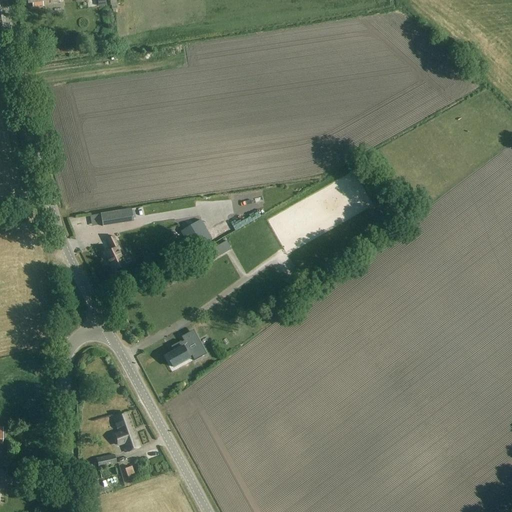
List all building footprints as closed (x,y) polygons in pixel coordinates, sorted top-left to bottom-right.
[(42,4),(61,2),(60,0),(25,0),(26,4),(33,4),(34,8),(42,7),(42,4)] [(133,221),(131,209),(101,213),(103,226),(133,221)] [(231,227),(227,219),(218,224),(223,232),(231,227)] [(111,272),(123,266),(116,251),(118,250),(112,238),(106,241),(110,250),(102,254),(111,272)] [(224,241),(207,250),(211,258),(229,249),(224,241)] [(176,282),(171,271),(167,273),(172,284),(176,282)] [(283,307),(296,298),(291,291),(278,300),(283,307)] [(193,307),(186,309),(189,317),(196,315),(193,307)] [(173,368),(190,359),(185,348),(191,345),(187,339),(175,345),(178,351),(167,357),(173,368)] [(133,435),(126,413),(114,417),(119,432),(112,435),(116,447),(123,444),(126,453),(139,449),(134,435),(133,435)] [(103,426),(98,427),(101,438),(106,437),(103,426)] [(98,468),(116,464),(113,455),(96,459),(98,468)] [(129,467),(121,470),(125,480),(132,478),(129,467)]
